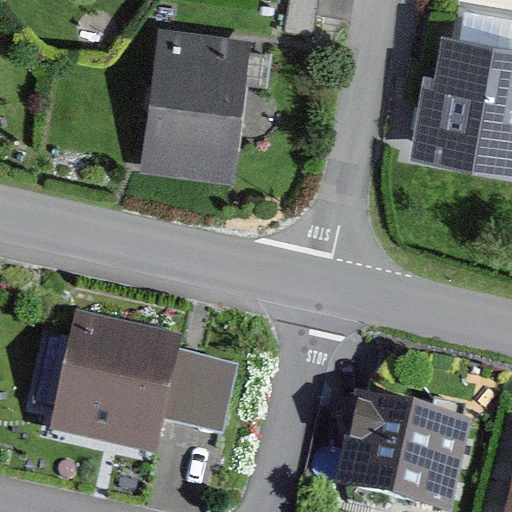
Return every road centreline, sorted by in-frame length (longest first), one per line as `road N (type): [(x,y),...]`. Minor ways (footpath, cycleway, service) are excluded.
road 1 (tertiary): [(0,212),(325,286)]
road 2 (residential): [(376,0),(325,286)]
road 3 (residential): [(325,286),(276,511)]
road 4 (tertiary): [(325,286),(511,327)]
